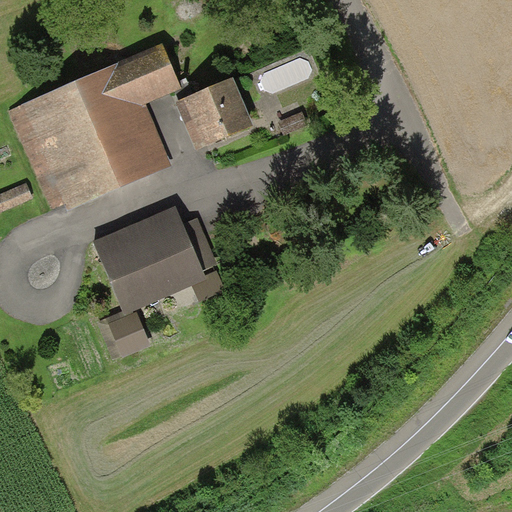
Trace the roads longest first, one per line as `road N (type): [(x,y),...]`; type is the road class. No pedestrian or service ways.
road 1 (track): [(466,235),(341,0)]
road 2 (motorway): [(511,343),(410,449),(332,511)]
